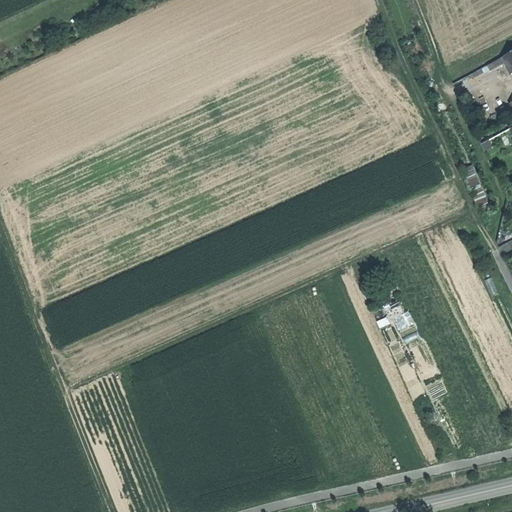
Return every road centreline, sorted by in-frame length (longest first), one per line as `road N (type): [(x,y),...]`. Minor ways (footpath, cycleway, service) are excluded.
road 1 (track): [(67,388),(471,210)]
road 2 (track): [(115,511),(0,218)]
road 3 (track): [(496,254),(421,100),(384,0)]
road 4 (track): [(492,244),(499,196),(419,0)]
